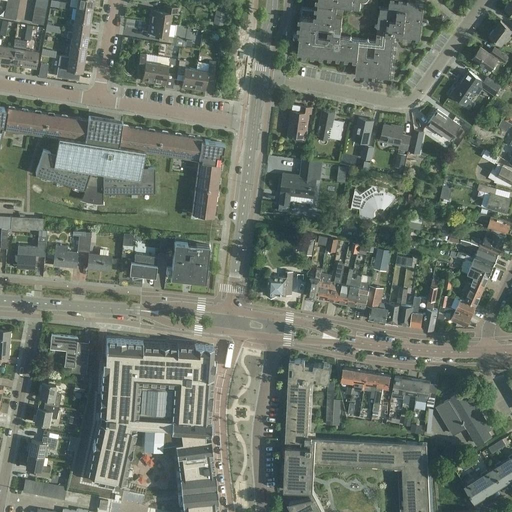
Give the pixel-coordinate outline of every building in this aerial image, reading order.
[(77,0),(76,7),(92,10),(93,0),(77,0)] [(294,34),(293,35),(294,36),(295,37),(299,38),(298,52),(356,58),(355,73),(372,75),(371,80),(372,81),(373,82),(375,81),(376,80),(376,75),(390,77),(394,35),(420,38),(422,22),(426,23),(427,22),(428,21),(427,19),(426,19),(422,18),(424,4),(399,1),(398,0),(389,0),(390,0),(389,8),(380,7),(380,14),(378,14),(375,40),(340,37),(343,9),(359,10),(360,2),(363,2),(366,1),(367,0),(318,0),(317,10),(302,9),(301,17),(300,34),(295,33),(294,34)] [(177,13),(178,7),(164,5),(163,11),(151,9),(149,21),(169,24),(171,12),(177,13)] [(90,22),(92,10),(76,7),(74,20),(90,22)] [(501,43),(511,29),(500,19),(489,34),(501,43)] [(88,34),(90,22),(74,20),(72,32),(88,34)] [(175,25),(169,24),(149,21),(147,33),(160,35),(159,41),(171,43),(171,45),(184,47),(185,42),(174,36),(175,25)] [(88,34),(72,32),(67,31),(66,37),(71,38),(70,44),(86,47),(88,34)] [(22,64),(25,48),(26,40),(14,38),(13,46),(10,62),(22,64)] [(0,60),(10,62),(13,46),(0,44),(0,47),(0,60)] [(85,59),(86,47),(70,44),(68,56),(85,59)] [(507,55),(494,46),(489,52),(480,46),(472,57),(489,69),(497,56),(504,61),(507,55)] [(25,48),(22,64),(35,66),(38,50),(25,48)] [(153,83),(157,57),(140,54),(138,68),(144,69),(142,81),(153,83)] [(83,71),(85,59),(68,56),(66,69),(83,71)] [(174,73),(176,59),(157,57),(153,83),(165,85),(167,72),(174,73)] [(196,69),(193,89),(205,91),(207,79),(213,80),(216,62),(209,61),(209,64),(197,62),(196,69)] [(196,69),(185,67),(184,73),(181,87),(193,89),(196,69)] [(477,93),(482,86),(480,84),(483,79),(468,70),(457,86),(455,85),(454,87),(453,87),(450,90),(451,91),(450,93),(466,103),(474,91),(477,93)] [(493,94),(500,84),(486,75),(483,79),(480,84),(482,86),(493,94)] [(311,112),(312,106),(292,103),(292,109),(290,109),(287,134),(306,137),(309,112),(311,112)] [(58,134),(84,138),(87,119),(48,113),(7,106),(7,108),(4,125),(23,128),(48,132),(58,134)] [(337,120),(333,119),(335,111),(322,109),(317,136),(330,139),(330,137),(340,139),(344,120),(337,119),(337,120)] [(427,123),(450,138),(459,125),(437,109),(427,123)] [(121,124),(122,121),(87,116),(87,119),(84,138),(58,134),(55,152),(91,164),(83,188),(80,198),(81,198),(86,200),(87,200),(96,202),(102,202),(102,191),(102,166),(141,166),(144,148),(118,143),(121,125),(121,124)] [(371,128),(373,119),(358,116),(356,124),(355,124),(351,138),(364,141),(361,156),(371,159),(374,146),(368,145),(371,128)] [(121,125),(118,143),(144,148),(198,156),(201,139),(201,137),(121,124),(121,125)] [(395,126),(384,124),(380,139),(400,144),(399,148),(407,150),(410,135),(402,133),(403,126),(396,124),(395,126)] [(420,130),(414,128),(410,150),(415,151),(420,130)] [(201,139),(198,156),(201,156),(201,159),(215,161),(216,154),(220,155),(221,145),(222,142),(210,140),(210,139),(204,139),(201,139)] [(83,188),(91,164),(55,152),(43,148),(35,172),(83,188)] [(494,162),(498,155),(486,149),(482,155),(494,162)] [(319,178),(321,160),(302,158),(300,175),(283,173),(281,192),(291,194),(290,200),(313,202),(316,177),(319,178)] [(215,161),(201,159),(200,159),(194,213),(210,215),(213,216),(220,162),(215,161)] [(502,165),(498,163),(494,169),(492,168),(488,175),(494,179),(494,180),(507,184),(508,181),(511,182),(511,169),(502,164),(502,165)] [(154,166),(141,166),(102,166),(102,191),(154,191),(154,166)] [(506,211),(510,197),(494,193),(496,187),(479,182),(477,188),(490,192),(486,206),(506,211)] [(354,189),(351,206),(363,208),(364,217),(375,214),(374,212),(375,210),(376,208),(379,206),(382,206),(382,201),(388,204),(395,196),(385,191),(385,187),(371,183),(371,185),(360,193),(354,189)] [(472,211),(471,216),(489,220),(488,226),(507,231),(510,220),(491,215),(472,211)] [(10,228),(10,215),(0,214),(0,227),(1,227),(4,227),(7,228),(7,227),(10,228)] [(411,214),(409,225),(414,227),(417,215),(411,214)] [(17,228),(18,216),(10,215),(10,228),(17,228)] [(42,229),(43,217),(19,216),(18,216),(17,228),(42,229)] [(499,250),(506,234),(494,231),(488,229),(483,240),(472,236),(471,239),(499,250)] [(132,245),(133,233),(123,232),(122,244),(132,245)] [(297,235),(295,244),(303,246),(302,251),(311,253),(314,238),(297,235)] [(326,244),(328,237),(328,236),(319,235),(317,243),(326,244)] [(334,252),(337,238),(328,237),(326,250),(334,252)] [(493,264),(498,252),(468,240),(460,238),(459,242),(477,249),(474,256),(493,264)] [(195,246),(187,245),(187,242),(174,241),(171,266),(166,265),(165,272),(170,272),(170,277),(205,281),(208,251),(210,251),(210,248),(208,247),(209,244),(208,244),(208,245),(206,244),(195,243),(195,246)] [(356,253),(358,242),(352,241),(350,252),(356,253)] [(75,266),(77,252),(67,251),(67,245),(55,244),(53,264),(75,266)] [(385,271),(389,249),(377,247),(373,268),(385,271)] [(105,255),(106,251),(99,250),(98,254),(89,253),(87,267),(109,270),(111,256),(105,255)] [(489,275),(493,264),(474,256),(465,253),(458,251),(457,255),(464,257),(466,258),(463,260),(460,266),(461,270),(467,272),(473,275),(486,280),(488,275),(489,275)] [(155,275),(157,255),(134,252),(134,259),(131,259),(129,272),(132,272),(132,275),(132,278),(142,277),(143,273),(148,274),(155,275)] [(33,268),(34,254),(17,253),(16,267),(33,268)] [(331,280),(327,299),(337,301),(340,282),(344,262),(337,261),(333,281),(331,280)] [(317,297),(321,274),(322,272),(322,268),(316,266),(314,276),(310,275),(306,295),(317,297)] [(351,277),(353,267),(349,267),(346,283),(340,282),(337,301),(347,302),(350,284),(351,277)] [(291,294),(292,272),(285,272),(285,276),(268,275),(267,293),(277,294),(277,293),(286,294),(286,293),(291,294)] [(331,280),(332,274),(322,272),(321,274),(317,297),(327,299),(331,280)] [(446,274),(444,288),(450,289),(452,276),(446,274)] [(350,284),(347,302),(356,304),(360,280),(361,276),(357,275),(356,278),(351,277),(350,284)] [(371,282),(372,275),(368,275),(366,281),(360,280),(356,304),(366,306),(371,282)] [(483,288),(486,280),(473,275),(470,283),(466,281),(462,289),(468,292),(464,300),(476,305),(483,288)] [(381,298),(383,285),(371,282),(366,306),(370,307),(368,318),(386,321),(389,303),(380,302),(380,297),(381,298)] [(428,299),(434,300),(436,286),(430,285),(428,299)] [(389,303),(386,321),(398,322),(402,293),(403,288),(398,287),(396,303),(389,302),(389,303)] [(410,324),(412,305),(405,304),(407,288),(403,288),(402,293),(398,322),(410,324)] [(420,296),(414,295),(412,305),(410,324),(421,325),(423,307),(419,306),(420,296)] [(476,305),(464,300),(460,298),(455,308),(472,315),(476,305)] [(434,328),(438,309),(432,308),(434,300),(428,299),(422,326),(434,328)] [(467,325),(472,315),(455,308),(451,318),(467,325)] [(0,355),(8,356),(10,330),(0,329),(0,355)] [(51,333),(49,347),(50,347),(50,343),(67,345),(65,365),(73,365),(73,371),(70,370),(70,371),(86,372),(89,342),(88,342),(88,346),(76,345),(77,336),(51,333)] [(99,423),(88,475),(98,477),(97,482),(113,485),(114,480),(124,483),(138,427),(145,429),(144,451),(163,452),(163,448),(175,446),(181,484),(184,508),(184,511),(218,511),(209,445),(213,371),(211,371),(213,348),(107,340),(106,362),(103,362),(99,423)] [(314,363),(305,362),(305,358),(290,357),(289,379),(311,380),(311,378),(328,381),(329,381),(332,365),(329,364),(329,362),(324,361),(324,364),(314,362),(314,363)] [(353,383),(355,369),(343,367),(341,379),(348,380),(347,382),(353,383)] [(352,388),(364,390),(365,383),(367,371),(355,369),(353,383),(352,387),(352,388)] [(371,389),(376,390),(378,372),(367,371),(365,383),(371,384),(370,389),(371,389)] [(376,390),(375,397),(372,409),(378,410),(382,386),(388,387),(390,374),(378,372),(376,390)] [(402,402),(407,377),(395,375),(393,389),(398,390),(396,401),(402,402)] [(416,393),(418,379),(407,377),(402,402),(409,403),(410,393),(416,393)] [(307,435),(311,380),(289,379),(285,440),(302,441),(302,440),(311,441),(311,435),(307,435)] [(415,399),(427,401),(429,386),(430,381),(418,379),(416,393),(415,399)] [(44,403),(58,405),(60,393),(54,392),(55,384),(42,382),(39,396),(45,397),(44,403)] [(84,390),(85,384),(75,382),(74,389),(84,390)] [(427,404),(433,405),(436,387),(430,386),(427,404)] [(466,396),(463,390),(450,398),(450,399),(449,400),(448,399),(436,406),(453,433),(464,426),(464,425),(465,424),(477,443),(490,435),(487,430),(490,428),(469,394),(466,396)] [(56,417),(58,405),(44,403),(43,408),(37,407),(34,421),(48,423),(49,416),(56,417)] [(411,418),(404,417),(403,423),(410,425),(411,418)] [(411,422),(410,430),(420,432),(422,424),(411,422)] [(70,434),(67,447),(74,449),(77,436),(70,434)] [(29,453),(43,455),(45,446),(53,448),(55,437),(42,435),(41,440),(31,438),(29,453)] [(401,466),(402,443),(314,439),(314,461),(401,466)] [(424,463),(428,463),(426,441),(405,440),(405,443),(406,462),(424,463)] [(309,490),(311,446),(286,445),(284,489),(309,490)] [(41,464),(43,455),(29,453),(26,466),(36,468),(35,474),(48,476),(50,466),(41,464)] [(502,484),(511,477),(511,455),(492,468),(502,484)] [(426,511),(424,463),(406,462),(402,462),(402,466),(402,470),(392,470),(393,511),(426,511)] [(474,501),(488,493),(502,484),(492,468),(464,485),(474,501)] [(29,491),(31,479),(26,478),(23,490),(29,491)] [(35,492),(37,480),(31,479),(29,491),(35,492)] [(40,494),(43,482),(37,480),(35,492),(40,494)] [(46,495),(48,483),(43,482),(40,494),(46,495)] [(52,496),(54,484),(48,483),(46,495),(52,496)] [(58,497),(60,485),(54,484),(52,496),(58,497)] [(64,498),(66,486),(60,485),(58,497),(64,498)] [(320,511),(313,496),(289,501),(294,511),(320,511)]
